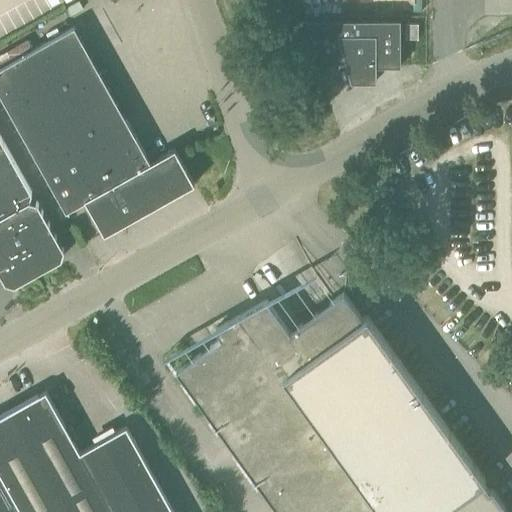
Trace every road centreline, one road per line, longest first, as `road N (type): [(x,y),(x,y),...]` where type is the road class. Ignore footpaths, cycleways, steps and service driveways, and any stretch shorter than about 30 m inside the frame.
road 1 (unclassified): [(0,346),(263,199)]
road 2 (unclassified): [(263,199),(450,92),(511,66)]
road 3 (unclassified): [(198,0),(263,199)]
